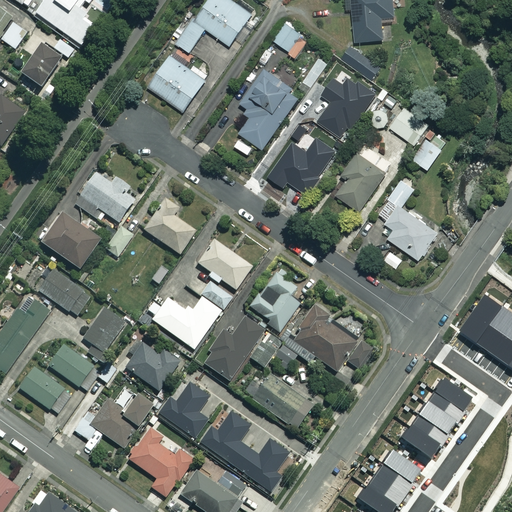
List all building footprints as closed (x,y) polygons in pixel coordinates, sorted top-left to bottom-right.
[(19,28),(28,15),(7,0),(0,0),(0,39),(14,50),(26,33),(19,28)] [(95,0),(14,0),(80,45),(92,28),(81,20),(95,0)] [(240,4),(234,0),(207,0),(196,17),(189,12),(170,40),(189,53),(206,29),(230,46),(254,12),(241,2),(240,4)] [(343,0),(345,11),(352,11),(355,42),(383,40),(381,23),(394,21),(392,0),(343,0)] [(303,35),(285,22),(272,40),(291,53),(303,35)] [(50,49),(31,37),(22,52),(31,58),(20,75),(40,87),(59,58),(48,51),(50,49)] [(74,49),(60,40),(53,49),(68,58),(74,49)] [(191,70),(170,55),(148,87),(183,111),(208,75),(194,65),(191,70)] [(300,95),(264,69),(240,103),(247,108),(244,113),(250,117),(239,133),(262,149),(300,95)] [(335,89),(318,77),(304,97),(321,109),(335,89)] [(25,113),(0,95),(0,146),(1,147),(25,113)] [(420,120),(404,108),(389,126),(406,139),(420,120)] [(369,120),(371,124),(374,128),(381,129),(387,125),(389,118),(387,114),(383,110),(378,109),(375,110),(372,112),(369,116),(369,120)] [(334,123),(320,113),(284,162),(306,178),(336,138),(328,132),(334,123)] [(448,141),(435,131),(414,160),(427,170),(448,141)] [(390,165),(361,146),(342,176),(347,179),(337,195),(362,210),(390,165)] [(111,183),(95,173),(74,205),(100,222),(105,214),(119,223),(134,200),(125,194),(129,187),(114,177),(111,183)] [(387,193),(390,195),(377,213),(386,220),(383,224),(393,231),(387,238),(418,260),(438,233),(402,207),(415,188),(402,179),(394,189),(391,187),(387,193)] [(178,209),(165,199),(143,230),(179,255),(195,231),(173,216),(178,209)] [(99,240),(61,214),(40,244),(79,270),(99,240)] [(116,230),(109,225),(101,236),(108,241),(116,230)] [(133,236),(120,227),(105,249),(117,258),(133,236)] [(197,264),(209,273),(207,276),(219,284),(221,280),(235,290),(251,267),(213,241),(197,264)] [(292,274),(280,266),(250,307),(269,321),(267,324),(278,333),(299,304),(289,297),(295,288),(286,282),(292,274)] [(92,295),(52,269),(38,292),(78,317),(92,295)] [(232,297),(209,282),(201,295),(223,310),(232,297)] [(50,312),(28,296),(0,334),(0,370),(5,374),(50,312)] [(187,306),(184,311),(167,299),(160,308),(153,303),(147,310),(155,316),(152,320),(194,350),(220,312),(201,298),(193,310),(187,306)] [(330,316),(314,305),(300,327),(302,329),(294,341),(315,355),(314,357),(336,372),(357,342),(326,321),(330,316)] [(124,324),(104,310),(84,339),(93,345),(88,353),(103,363),(108,356),(104,353),(124,324)] [(511,314),(497,329),(511,344),(511,314)] [(264,331),(244,317),(233,334),(227,330),(203,363),(229,381),(264,331)] [(374,350),(362,342),(347,363),(359,371),(374,350)] [(159,355),(142,343),(125,368),(158,391),(179,362),(162,350),(159,355)] [(273,353),(261,344),(250,358),(262,368),(273,353)] [(98,370),(63,345),(48,366),(84,391),(98,370)] [(472,346),(444,375),(463,394),(491,364),(472,346)] [(116,369),(106,363),(97,377),(106,383),(116,369)] [(511,411),(511,368),(509,367),(485,411),(506,422),(511,411)] [(72,395),(34,368),(19,389),(57,416),(72,395)] [(313,404),(268,373),(250,399),(295,430),(313,404)] [(459,409),(442,391),(406,427),(424,444),(459,409)] [(154,407),(138,396),(124,415),(122,413),(123,410),(108,400),(90,427),(124,450),(154,407)] [(249,414),(226,398),(219,409),(241,425),(249,414)] [(237,437),(217,424),(208,438),(228,451),(223,459),(262,484),(278,460),(274,458),(283,444),(270,436),(264,444),(242,430),(237,437)] [(160,437),(148,429),(127,460),(157,479),(151,487),(167,498),(192,460),(178,450),(174,454),(156,442),(160,437)] [(495,441),(471,435),(462,475),(486,480),(495,441)] [(444,511),(452,473),(416,467),(410,507),(373,479),(355,501),(346,494),(331,511),(444,511)] [(236,511),(243,501),(196,471),(180,496),(204,511),(236,511)] [(5,511),(22,487),(0,472),(0,511),(5,511)] [(77,511),(41,489),(31,503),(34,505),(29,511),(77,511)]
